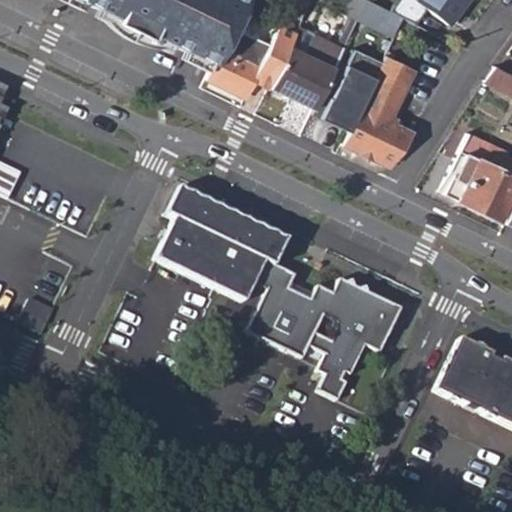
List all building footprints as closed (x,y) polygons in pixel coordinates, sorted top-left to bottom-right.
[(241,1),(238,0),(83,0),(212,62),(229,27),(241,1)] [(363,0),(345,0),(340,12),(350,16),(354,19),(363,0)] [(364,0),(363,0),(354,19),(390,37),(400,17),(386,10),(364,0)] [(393,0),(386,10),(400,17),(411,23),(423,7),(412,0),(393,0)] [(412,0),(423,7),(446,24),(463,0),(412,0)] [(354,19),(350,16),(335,46),(341,48),(354,19)] [(271,80),(267,86),(311,108),(318,95),(341,48),(335,46),(296,26),(289,40),(283,53),(273,76),(271,80)] [(273,76),(283,53),(289,40),(272,32),(266,45),(229,27),(212,62),(204,78),(242,97),(251,79),(254,72),(271,80),(273,76)] [(345,130),(339,144),(386,167),(409,131),(392,124),(394,119),(389,117),(411,70),(381,55),(371,78),(357,107),(345,130)] [(324,104),(318,118),(345,130),(357,107),(371,78),(343,65),(328,99),(326,98),(326,99),(324,104)] [(492,66),(483,81),(511,96),(511,76),(496,67),(492,66)] [(267,86),(271,80),(254,72),(251,79),(267,86)] [(326,99),(318,95),(316,100),(324,104),(326,99)] [(466,131),(436,191),(496,220),(498,216),(502,217),(511,196),(511,157),(504,154),(507,151),(466,131)] [(340,284),(334,281),(327,296),(312,288),(308,296),(286,286),(290,278),(269,268),(282,241),(274,240),(268,234),(261,233),(254,228),(246,226),(241,221),(234,220),(227,214),(221,214),(213,208),(207,207),(199,201),(193,200),(186,195),(179,194),(174,188),(160,215),(170,220),(164,232),(160,241),(150,260),(240,304),(249,285),(262,291),(242,334),(297,361),(303,349),(321,357),(313,372),(321,377),(313,393),(333,402),(360,347),(375,355),(384,336),(396,311),(361,294),(359,289),(354,291),(348,287),(347,282),(340,284)] [(511,196),(502,217),(500,222),(511,228),(511,196)] [(156,240),(160,241),(164,232),(161,230),(156,240)] [(430,391),(511,430),(511,367),(496,360),(495,363),(485,358),(486,355),(455,339),(446,358),(430,391)] [(57,398),(31,388),(26,399),(52,410),(57,398)]
